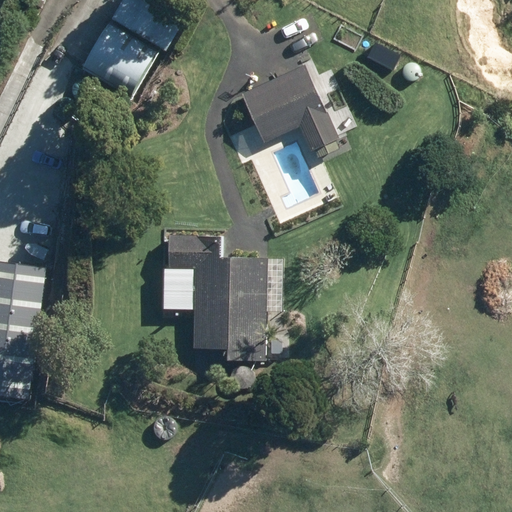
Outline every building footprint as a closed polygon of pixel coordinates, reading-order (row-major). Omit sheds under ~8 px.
[(126,0),(114,21),(166,51),(168,52),(185,22),(148,0),(126,0)] [(161,55),(111,26),(85,71),(135,100),(161,55)] [(310,65),(244,95),(267,145),(302,130),(313,153),(344,139),(310,65)] [(266,362),(269,258),(224,257),(224,238),(171,236),(170,270),(197,271),(195,349),(229,350),(229,361),(266,362)] [(51,269),(0,262),(0,395),(33,400),(51,269)]
